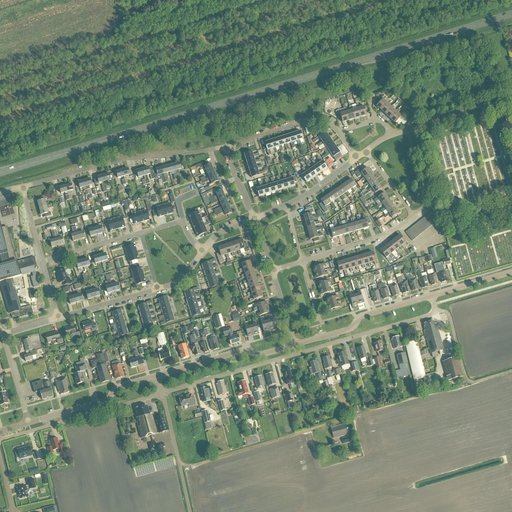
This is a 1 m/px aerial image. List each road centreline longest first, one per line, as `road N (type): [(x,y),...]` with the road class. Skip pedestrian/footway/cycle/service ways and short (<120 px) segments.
road 1 (primary): [(0,172),(511,14)]
road 2 (track): [(0,147),(477,0)]
road 3 (residential): [(430,295),(434,310),(424,316),(161,394)]
road 4 (residential): [(22,188),(118,160),(226,146)]
road 5 (track): [(178,462),(193,465),(345,420)]
road 6 (residential): [(161,394),(17,435)]
road 7 (tertiary): [(294,345),(430,295)]
road 8 (tertiary): [(155,375),(294,345)]
road 9 (tertiary): [(28,423),(99,403),(118,386),(155,375)]
road 10 (track): [(434,310),(448,315),(466,380),(511,371)]
road 11 (residential): [(226,146),(317,118),(339,134)]
road 12 (residential): [(303,262),(385,236),(413,215)]
road 13 (unclassified): [(189,511),(161,394)]
